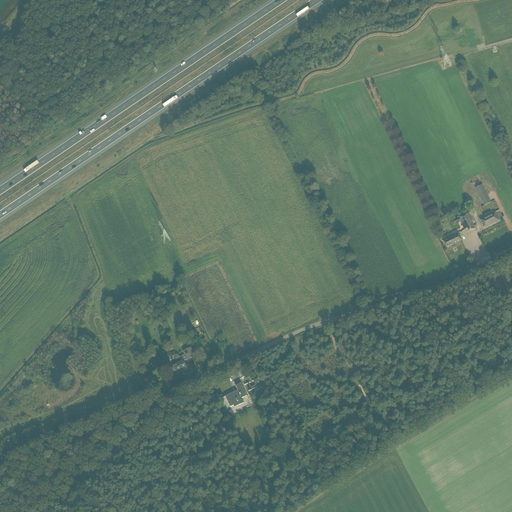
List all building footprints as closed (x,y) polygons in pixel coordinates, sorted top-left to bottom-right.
[(490,202),(481,185),(475,188),(485,205),(490,202)] [(480,220),(481,223),(484,227),(499,220),(495,212),(480,219),(480,220)] [(468,214),(459,218),(460,222),(462,226),(464,230),(468,229),(469,232),(475,229),(473,224),(468,214)] [(443,241),(444,244),(447,248),(462,241),(458,233),(453,236),(453,235),(449,237),(449,238),(443,241)] [(183,351),(185,356),(187,360),(195,357),(194,355),(198,353),(196,348),(191,350),(191,348),(183,351)] [(171,367),(169,367),(171,371),(170,372),(173,376),(178,374),(177,373),(184,370),(184,371),(189,368),(187,364),(185,365),(183,361),(182,362),(179,356),(176,355),(172,356),(175,362),(170,365),(171,367)] [(143,378),(148,387),(154,385),(151,378),(149,379),(147,376),(143,378)] [(225,396),(227,401),(230,407),(233,406),(234,407),(244,403),(242,399),(247,396),(241,384),(236,386),(238,390),(225,396)]
